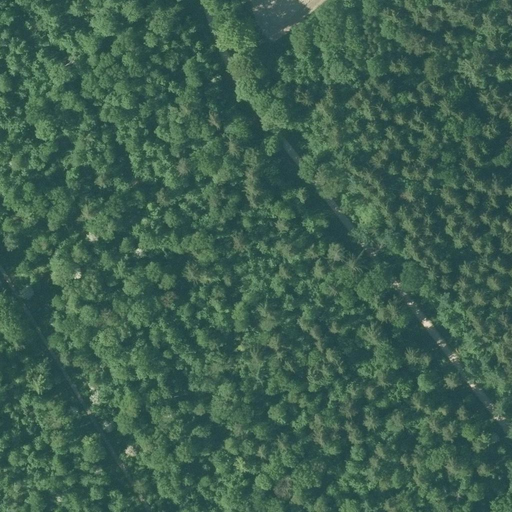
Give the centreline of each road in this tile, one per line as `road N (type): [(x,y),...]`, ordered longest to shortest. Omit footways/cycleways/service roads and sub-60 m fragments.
road 1 (track): [(203,0),(244,94),(511,434)]
road 2 (track): [(0,273),(146,511)]
